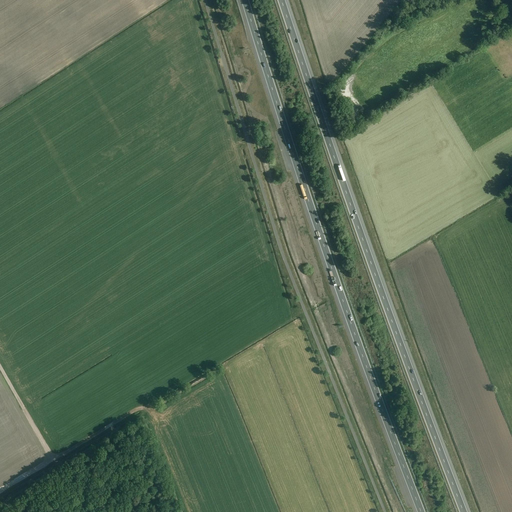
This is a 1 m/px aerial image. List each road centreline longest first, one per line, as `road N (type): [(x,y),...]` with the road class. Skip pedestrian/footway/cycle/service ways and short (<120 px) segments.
road 1 (motorway): [(465,511),(284,0)]
road 2 (motorway): [(244,0),(420,511)]
road 3 (track): [(0,364),(48,450),(40,465),(0,490)]
